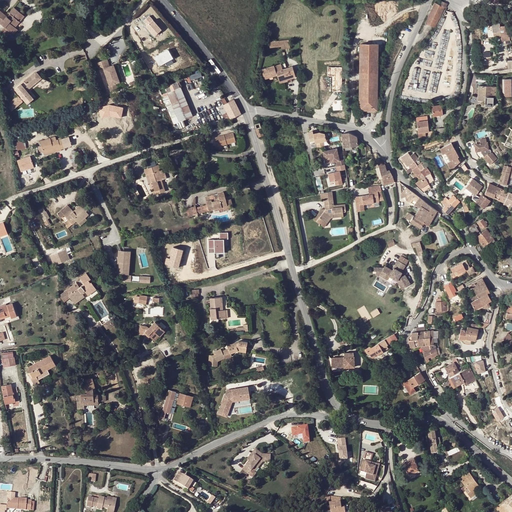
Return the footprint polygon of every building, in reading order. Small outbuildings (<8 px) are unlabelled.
[(425,23),(431,26),(435,27),(444,7),(440,5),(435,3),(425,23)] [(18,20),(19,22),(24,16),(17,10),(12,16),(10,14),(8,16),(7,17),(6,16),(0,23),(5,27),(2,31),(7,35),(10,31),(12,33),(16,28),(15,27),(13,26),(18,20)] [(149,16),(144,21),(147,25),(146,26),(155,36),(161,30),(149,16)] [(494,37),(501,36),(502,41),(510,40),(508,24),(500,25),(500,23),(490,24),(490,29),(493,29),(494,36),(494,37)] [(288,39),(269,42),(270,48),(281,46),(281,49),(290,48),(288,39)] [(377,44),(360,44),(359,106),(361,106),(361,110),(363,110),(377,110),(377,44)] [(168,49),(154,57),(159,66),(173,58),(168,49)] [(112,72),(114,72),(112,65),(108,66),(105,59),(96,62),(98,70),(102,69),(108,85),(106,86),(108,92),(116,89),(114,83),(118,82),(116,76),(114,76),(112,72)] [(262,69),(264,77),(276,73),(277,75),(279,81),(286,79),(287,79),(295,77),(292,66),(282,70),(280,64),(274,66),(274,65),(262,69)] [(14,89),(20,95),(26,89),(33,84),(34,84),(46,90),(50,82),(40,77),(35,71),(14,89)] [(201,72),(186,74),(187,80),(202,77),(201,72)] [(193,116),(178,81),(160,89),(163,94),(167,92),(172,104),(167,106),(174,123),(180,121),(181,126),(185,124),(184,120),(193,116)] [(486,97),(487,86),(479,85),(478,100),(486,101),(486,97)] [(486,97),(496,97),(497,87),(487,86),(486,97)] [(26,89),(20,95),(28,104),(34,99),(27,91),(26,89)] [(7,104),(6,105),(12,111),(23,102),(18,95),(17,96),(14,92),(4,101),(7,104)] [(167,92),(163,94),(167,106),(172,104),(167,92)] [(226,121),(240,114),(234,100),(227,103),(223,105),(219,107),(226,121)] [(109,105),(99,108),(100,113),(104,112),(105,117),(110,115),(121,118),(123,107),(113,105),(113,106),(110,106),(109,105)] [(441,105),(432,106),(433,116),(443,114),(441,105)] [(418,133),(425,132),(429,132),(427,116),(416,117),(418,133)] [(260,122),(255,124),(254,124),(258,136),(263,135),(260,122)] [(236,142),(233,132),(214,137),(217,147),(236,142)] [(313,132),(308,134),(310,142),(315,141),(316,144),(317,144),(318,149),(325,147),(324,142),(327,142),(325,135),(320,134),(314,135),(313,132)] [(359,145),(357,137),(349,132),(341,133),(343,147),(359,145)] [(43,152),(44,153),(54,149),(60,147),(60,149),(64,148),(61,139),(52,142),(50,138),(40,141),(42,147),(39,148),(41,153),(43,152)] [(24,140),(16,141),(17,149),(25,148),(24,140)] [(452,144),(441,150),(443,154),(446,152),(451,160),(448,162),(452,169),(460,161),(458,158),(460,157),(455,148),(453,149),(452,147),(453,146),(452,144)] [(483,154),(482,154),(492,166),(499,161),(494,155),(493,156),(492,155),(493,155),(493,154),(492,153),(492,152),(491,152),(490,152),(489,144),(488,145),(482,145),(476,146),(477,154),(483,153),(483,154)] [(340,162),(337,150),(324,153),(325,159),(330,158),(332,164),(337,163),(338,168),(346,166),(345,161),(340,162)] [(417,165),(414,161),(408,152),(398,159),(401,162),(403,161),(404,162),(406,161),(409,165),(411,167),(412,169),(417,165)] [(76,154),(69,156),(71,162),(78,160),(76,154)] [(16,160),(21,171),(34,167),(30,155),(16,160)] [(387,171),(385,164),(378,166),(383,185),(395,182),(394,178),(389,170),(387,171)] [(422,164),(418,167),(425,176),(430,172),(426,167),(424,168),(422,164)] [(511,166),(504,164),(502,170),(509,172),(507,181),(511,182),(511,166)] [(154,166),(147,168),(145,169),(146,174),(149,173),(152,182),(155,191),(152,191),(153,194),(155,194),(155,195),(165,192),(161,180),(163,180),(160,170),(158,165),(154,166)] [(418,167),(417,165),(412,169),(419,180),(425,176),(418,167)] [(338,168),(337,168),(338,173),(329,174),(331,183),(336,182),(337,187),(343,185),(340,172),(346,171),(346,166),(338,168)] [(499,182),(506,184),(507,181),(509,172),(502,170),(499,182)] [(315,177),(319,190),(324,189),(320,175),(315,177)] [(421,188),(428,183),(425,176),(419,180),(415,182),(421,188)] [(473,179),(466,188),(473,193),(472,199),(476,202),(480,197),(476,195),(483,187),(473,179)] [(412,191),(400,182),(402,198),(405,196),(407,200),(420,208),(424,201),(412,191)] [(484,193),(494,197),(498,187),(488,183),(484,193)] [(383,197),(380,186),(369,187),(370,195),(355,197),(357,212),(365,211),(364,205),(380,203),(379,198),(383,197)] [(501,189),(497,199),(504,202),(509,192),(508,192),(501,189)] [(333,199),(332,191),(323,192),(324,200),(333,199)] [(223,192),(214,194),(205,197),(207,205),(195,208),(194,206),(191,207),(193,215),(194,219),(198,218),(197,214),(214,209),(227,205),(226,200),(223,192)] [(476,202),(484,208),(490,200),(482,194),(480,197),(476,202)] [(442,208),(447,214),(460,201),(453,195),(448,200),(445,197),(441,201),(445,206),(442,208)] [(231,199),(226,200),(227,205),(214,209),(214,212),(219,210),(220,213),(229,210),(230,206),(230,205),(233,204),(231,199)] [(333,199),(324,200),(325,205),(327,205),(327,209),(325,209),(323,209),(315,220),(320,224),(323,220),(325,221),(329,216),(334,215),(334,217),(343,216),(343,212),(343,210),(346,210),(345,204),(333,206),(333,199)] [(432,219),(437,211),(436,210),(424,201),(420,208),(416,216),(415,217),(424,223),(428,225),(432,219)] [(73,211),(71,209),(70,208),(68,211),(66,209),(58,216),(61,220),(65,216),(70,222),(72,224),(76,221),(80,226),(87,220),(85,218),(89,214),(86,212),(88,209),(83,203),(76,209),(78,211),(75,213),(73,211)] [(193,215),(191,207),(183,209),(186,218),(193,215)] [(40,214),(44,221),(48,219),(50,218),(46,211),(40,214)] [(323,220),(320,224),(324,227),(331,217),(334,217),(334,215),(329,216),(325,221),(323,220)] [(421,228),(424,223),(415,217),(416,216),(414,215),(412,218),(410,216),(408,218),(410,221),(421,228)] [(477,222),(482,229),(487,225),(482,219),(477,222)] [(476,224),(469,229),(474,234),(479,231),(476,227),(477,226),(476,224)] [(476,237),(483,246),(493,239),(487,230),(476,237)] [(228,239),(228,232),(219,232),(220,239),(208,240),(208,248),(214,248),(214,253),(215,258),(219,258),(219,252),(224,252),(224,239),(228,239)] [(493,239),(483,246),(486,250),(496,243),(493,239)] [(419,241),(415,243),(419,256),(423,254),(419,241)] [(167,258),(165,264),(178,268),(183,249),(173,247),(170,259),(167,258)] [(64,250),(54,254),(58,264),(68,260),(64,250)] [(128,252),(118,252),(117,271),(122,271),(121,281),(131,282),(131,275),(125,275),(125,271),(126,271),(126,265),(124,264),(128,260),(128,252)] [(54,254),(48,256),(52,266),(58,264),(54,254)] [(392,271),(384,267),(373,267),(373,271),(376,271),(376,276),(379,276),(387,280),(389,276),(397,281),(403,289),(410,283),(404,275),(402,276),(400,275),(407,261),(400,257),(392,271)] [(466,260),(462,262),(466,270),(467,269),(469,274),(475,272),(472,266),(470,267),(466,260)] [(462,262),(451,268),(453,272),(451,273),(452,276),(466,270),(462,262)] [(65,291),(70,297),(72,301),(77,298),(78,299),(83,295),(82,294),(85,292),(87,295),(96,289),(91,282),(90,282),(89,281),(91,279),(86,273),(79,278),(83,283),(79,287),(76,283),(65,291)] [(486,285),(483,278),(471,284),(472,285),(475,291),(486,285)] [(455,292),(457,291),(452,280),(444,284),(450,297),(456,295),(455,292)] [(478,297),(489,292),(486,285),(475,291),(477,295),(478,297)] [(65,291),(60,295),(60,297),(64,302),(70,297),(65,291)] [(471,303),(475,309),(483,305),(483,306),(484,309),(490,306),(489,303),(492,301),(488,294),(471,303)] [(84,296),(83,295),(78,299),(77,298),(72,301),(74,304),(84,296)] [(147,296),(140,295),(138,303),(142,304),(142,308),(145,309),(146,304),(147,296)] [(215,299),(210,299),(211,308),(210,308),(211,319),(225,318),(225,310),(222,310),(221,310),(221,306),(222,306),(222,302),(220,302),(220,297),(215,297),(215,299)] [(447,313),(447,301),(443,301),(443,298),(439,298),(439,302),(437,302),(436,302),(436,310),(437,314),(443,314),(447,313)] [(0,321),(2,321),(1,318),(10,315),(11,318),(16,316),(12,303),(6,305),(6,303),(0,305),(0,321)] [(455,321),(464,318),(462,312),(453,316),(455,321)] [(111,319),(103,323),(107,328),(114,324),(111,319)] [(149,328),(145,332),(150,336),(154,340),(159,335),(160,336),(165,331),(160,326),(155,322),(149,328)] [(409,337),(409,340),(424,337),(425,337),(424,330),(424,326),(416,327),(409,337)] [(471,328),(467,327),(467,329),(465,338),(471,339),(476,340),(479,329),(478,329),(471,328)] [(471,339),(465,338),(467,329),(461,328),(459,339),(464,340),(464,342),(470,343),(471,339)] [(425,337),(424,337),(424,345),(434,343),(433,330),(424,330),(425,337)] [(145,332),(139,331),(139,334),(143,335),(148,339),(150,336),(145,332)] [(344,332),(340,334),(342,339),(339,340),(340,344),(343,343),(343,344),(348,342),(344,332)] [(385,340),(388,345),(393,342),(390,336),(384,338),(385,340)] [(424,337),(409,340),(411,347),(421,345),(421,347),(423,352),(437,348),(435,343),(434,343),(424,345),(424,337)] [(367,348),(364,349),(366,352),(368,351),(371,356),(374,357),(384,352),(382,348),(388,345),(385,340),(368,349),(367,348)] [(229,347),(223,350),(226,357),(227,358),(233,355),(232,353),(238,351),(239,350),(239,348),(246,350),(247,342),(238,341),(234,342),(228,345),(229,347)] [(223,350),(222,348),(214,351),(216,355),(215,355),(211,355),(210,365),(218,366),(219,361),(226,357),(223,350)] [(438,354),(437,348),(423,352),(427,361),(429,360),(428,357),(432,355),(433,355),(438,354)] [(16,365),(14,356),(13,357),(12,351),(2,353),(3,358),(2,359),(3,367),(16,365)] [(344,353),(344,357),(344,358),(341,359),(341,357),(332,358),(332,366),(342,365),(342,364),(344,364),(344,367),(355,367),(354,353),(344,353)] [(27,368),(29,372),(32,377),(31,378),(34,385),(40,382),(37,378),(36,376),(47,369),(56,365),(50,355),(27,368)] [(480,372),(485,371),(483,360),(475,362),(477,373),(480,372)] [(454,362),(445,367),(450,377),(459,372),(454,362)] [(459,372),(449,377),(448,378),(454,388),(465,382),(466,385),(476,380),(470,367),(459,372)] [(49,372),(47,369),(36,376),(37,378),(49,372)] [(415,389),(426,382),(419,372),(403,382),(410,393),(415,390),(415,389)] [(93,392),(93,389),(95,388),(92,377),(82,380),(85,390),(86,390),(86,392),(87,392),(87,393),(81,393),(81,395),(81,402),(84,402),(93,402),(93,401),(98,401),(98,395),(93,395),(93,392)] [(13,397),(12,394),(11,384),(2,386),(5,403),(15,401),(14,397),(13,397)] [(248,398),(246,387),(224,390),(216,413),(224,416),(227,407),(221,405),(224,399),(230,401),(248,398)] [(190,406),(193,396),(175,391),(174,396),(170,395),(171,390),(164,388),(157,410),(159,410),(159,411),(163,412),(163,411),(165,412),(169,397),(173,398),(172,401),(190,406)] [(81,402),(81,395),(77,395),(77,408),(84,408),(84,405),(98,405),(98,402),(98,401),(93,401),(93,402),(84,402),(81,402)] [(227,407),(224,416),(225,416),(230,402),(248,399),(248,398),(230,401),(224,399),(221,405),(227,407)] [(496,411),(493,412),(498,420),(504,417),(498,407),(495,409),(496,411)] [(159,410),(157,410),(155,417),(163,419),(165,412),(163,411),(163,412),(159,411),(159,410)] [(307,426),(292,428),(293,436),(303,435),(304,443),(309,442),(307,426)] [(435,428),(427,430),(431,452),(439,450),(438,445),(440,445),(439,437),(437,437),(435,428)] [(340,460),(347,459),(345,439),(337,439),(340,460)] [(237,467),(241,473),(245,470),(250,466),(252,469),(259,464),(265,465),(266,458),(258,456),(253,450),(243,457),(246,460),(237,467)] [(365,452),(363,460),(371,462),(373,454),(365,452)] [(403,462),(407,474),(418,470),(414,458),(403,462)] [(371,462),(363,460),(358,477),(363,479),(364,475),(370,477),(373,469),(370,468),(371,463),(371,462)] [(241,473),(237,467),(232,471),(236,476),(241,473)] [(468,471),(459,477),(464,484),(465,484),(465,485),(470,491),(467,493),(470,497),(471,497),(473,500),(479,495),(477,492),(478,492),(475,488),(479,485),(468,471)] [(179,472),(174,480),(188,489),(193,481),(179,472)] [(96,475),(89,474),(88,481),(95,482),(96,475)] [(210,505),(216,498),(213,495),(207,502),(210,505)] [(325,504),(329,504),(330,511),(345,511),(344,505),(341,506),(340,502),(341,497),(326,495),(325,504)] [(102,508),(104,500),(104,498),(99,497),(98,499),(88,497),(86,505),(97,507),(96,509),(102,510),(102,508)] [(7,498),(6,508),(12,509),(31,511),(31,502),(31,501),(26,500),(27,499),(18,498),(18,499),(18,500),(14,499),(14,498),(7,498)] [(115,503),(107,501),(104,500),(102,508),(108,509),(107,511),(114,511),(115,503)]
